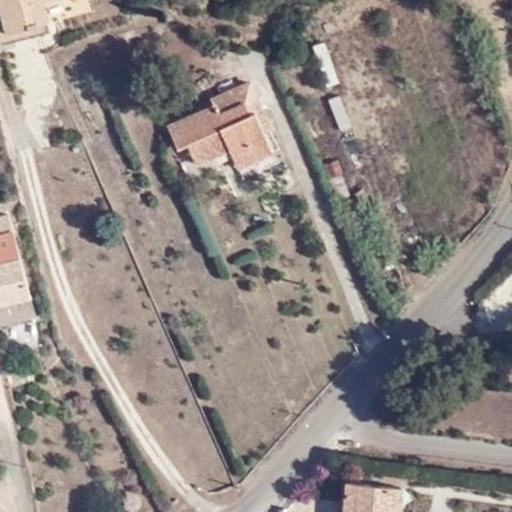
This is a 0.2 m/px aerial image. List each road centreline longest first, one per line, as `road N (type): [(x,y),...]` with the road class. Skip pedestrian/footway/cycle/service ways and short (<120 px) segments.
road 1 (unclassified): [(511,216),(326,418)]
road 2 (residential): [(326,418),(399,439),(511,450)]
road 3 (unclassified): [(326,418),(237,511)]
